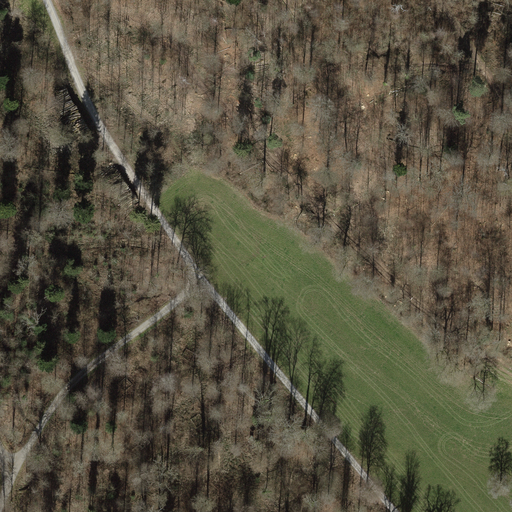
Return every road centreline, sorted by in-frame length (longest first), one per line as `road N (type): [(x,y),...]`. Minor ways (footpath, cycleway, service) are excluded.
road 1 (track): [(47,0),(85,97),(204,282)]
road 2 (track): [(0,506),(65,390),(204,282)]
road 3 (track): [(204,282),(395,511)]
road 4 (track): [(74,66),(169,135),(187,170)]
road 5 (track): [(444,0),(511,120)]
